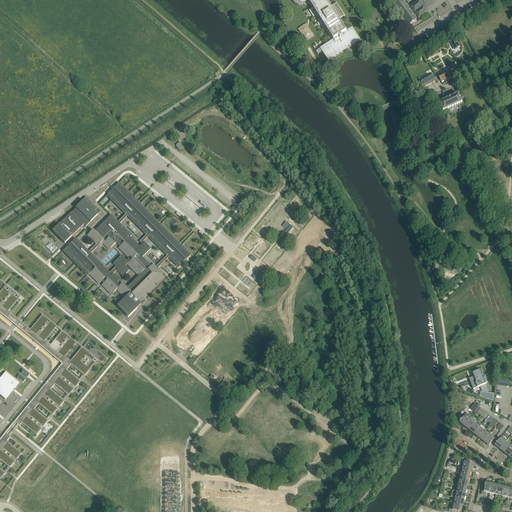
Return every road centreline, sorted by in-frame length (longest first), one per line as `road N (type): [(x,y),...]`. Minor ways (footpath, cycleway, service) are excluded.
road 1 (unclassified): [(130,162),(0,242)]
road 2 (residential): [(0,426),(46,366),(0,323)]
